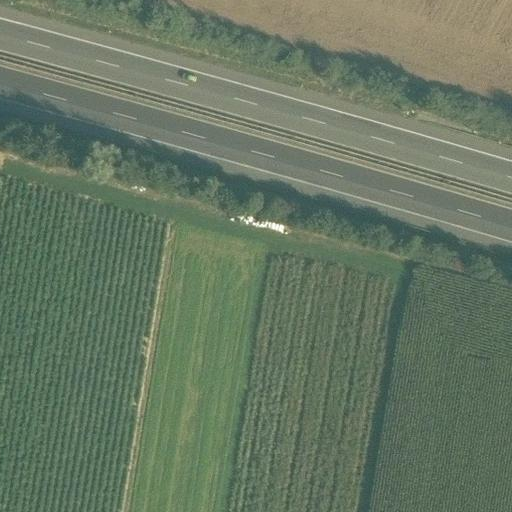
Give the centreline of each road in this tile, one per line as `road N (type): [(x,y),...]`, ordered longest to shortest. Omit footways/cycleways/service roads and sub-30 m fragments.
road 1 (motorway): [(0,82),(511,228)]
road 2 (motorway): [(511,180),(0,34)]
